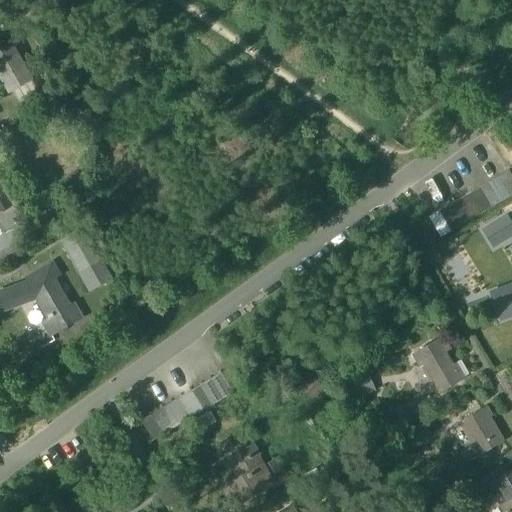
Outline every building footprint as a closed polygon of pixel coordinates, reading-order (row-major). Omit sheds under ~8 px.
[(0,51),(0,71),(12,92),(32,80),(12,45),(0,51)] [(511,177),(508,170),(499,176),(488,182),(478,188),(468,194),(459,199),(449,205),(439,211),(429,217),(442,238),(451,232),(461,226),(471,220),(481,214),(491,209),(500,203),(511,196),(511,195),(511,177)] [(511,218),(509,213),(482,227),(492,247),(511,237),(511,218)] [(8,231),(13,240),(27,232),(21,221),(7,229),(8,231)] [(0,264),(21,252),(15,243),(13,240),(8,231),(0,236),(0,264)] [(64,243),(79,268),(97,258),(82,233),(64,243)] [(43,321),(51,335),(82,317),(74,303),(70,305),(54,278),(59,275),(52,264),(31,277),(33,280),(28,283),(0,293),(0,305),(1,309),(37,297),(49,318),(43,321)] [(511,313),(511,290),(495,296),(503,317),(511,313)] [(443,338),(437,341),(422,350),(412,356),(420,368),(425,365),(442,394),(466,379),(460,369),(455,371),(445,354),(450,351),(443,338)] [(230,367),(220,373),(210,379),(200,385),(190,391),(180,396),(171,402),(161,408),(151,414),(163,434),(173,429),(183,423),(193,417),(203,411),(212,405),(222,400),(232,394),(242,388),(230,367)] [(475,446),(481,455),(503,442),(489,419),(492,418),(486,408),(461,422),(475,446)] [(141,420),(153,440),(163,434),(151,414),(141,420)] [(229,460),(241,481),(225,490),(233,504),(249,494),(266,484),(270,490),(287,481),(275,462),(264,469),(257,457),(259,456),(254,446),(229,460)] [(469,462),(481,455),(475,446),(464,453),(469,462)] [(488,480),(507,511),(509,511),(511,510),(511,472),(504,478),(501,472),(488,480)]
